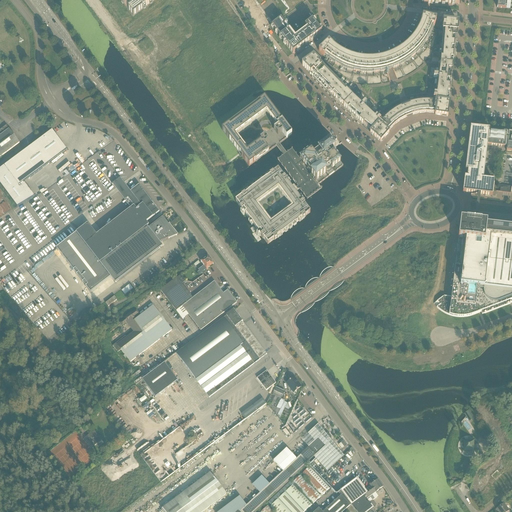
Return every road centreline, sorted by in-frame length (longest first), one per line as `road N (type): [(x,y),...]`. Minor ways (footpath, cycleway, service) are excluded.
road 1 (unclassified): [(403,511),(202,242)]
road 2 (secondary): [(279,319),(92,73)]
road 3 (secondary): [(89,81),(272,323)]
road 4 (unclassified): [(202,242),(108,131),(51,102)]
road 5 (unclassified): [(55,350),(202,242)]
road 6 (secondary): [(272,323),(377,454)]
road 7 (secondary): [(377,454),(279,319)]
road 8 (unknown): [(192,228),(124,282),(85,302),(66,300)]
road 9 (unknown): [(280,346),(203,401),(170,363)]
road 10 (tertiary): [(279,319),(394,232)]
road 11 (unknown): [(244,298),(141,363)]
